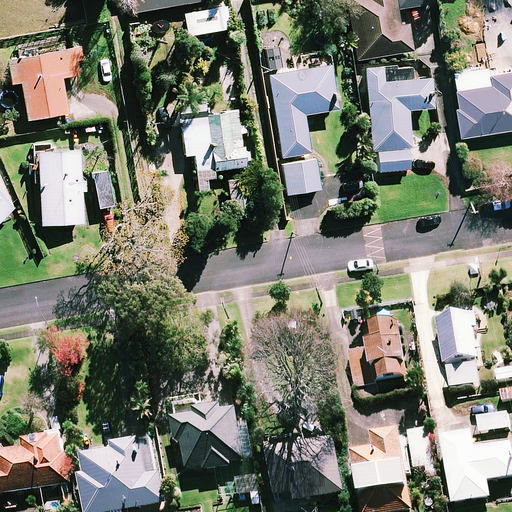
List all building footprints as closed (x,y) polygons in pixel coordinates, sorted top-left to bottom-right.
[(428,3),(427,0),(344,0),(353,58),(408,50),(404,22),(395,24),(393,8),(428,3)] [(225,27),(221,5),(178,13),(182,35),(225,27)] [(173,22),(172,10),(143,12),(144,24),(173,22)] [(77,72),(71,45),(10,58),(23,119),(64,110),(57,77),(77,72)] [(277,66),(275,47),(262,48),(264,68),(277,66)] [(407,77),(406,62),(359,67),(370,171),(409,167),(403,108),(428,105),(425,76),(407,77)] [(332,107),(326,64),(264,73),(277,158),(307,153),(300,112),(332,107)] [(511,65),(486,70),(485,64),(449,70),(459,132),(511,124),(511,65)] [(175,114),(175,117),(178,154),(190,153),(193,190),(207,189),(207,179),(213,178),(212,168),(240,166),(239,159),(245,158),(244,148),(239,148),(238,133),(243,132),(243,122),(237,122),(236,109),(175,114)] [(82,178),(77,178),(75,147),(30,150),(35,224),(80,221),(78,188),(82,187),(82,178)] [(311,158),(278,163),(283,194),(316,188),(311,158)] [(243,185),(225,186),(226,213),(244,212),(243,185)] [(476,359),(470,317),(437,321),(443,363),(476,359)] [(366,345),(349,348),(356,398),(377,395),(375,382),(405,378),(397,323),(363,328),(366,345)] [(476,365),(445,370),(448,389),(479,385),(476,365)] [(214,466),(219,495),(237,492),(238,497),(250,495),(252,508),(258,507),(241,403),(196,410),(195,400),(171,404),(174,421),(167,422),(177,480),(188,478),(187,470),(214,466)] [(508,429),(507,415),(476,419),(478,433),(508,429)] [(433,471),(427,431),(406,434),(413,474),(433,471)] [(406,511),(410,511),(397,434),(369,438),(372,452),(350,455),(359,511),(406,511)] [(31,448),(0,453),(0,450),(0,496),(69,486),(62,435),(29,440),(31,448)] [(472,451),(470,437),(440,442),(450,505),(488,499),(486,483),(511,478),(511,460),(510,445),(472,451)] [(340,494),(331,439),(264,450),(273,497),(292,494),(293,503),(340,494)] [(155,476),(149,442),(107,449),(108,454),(78,459),(82,479),(77,480),(82,511),(128,511),(165,506),(159,475),(155,476)]
